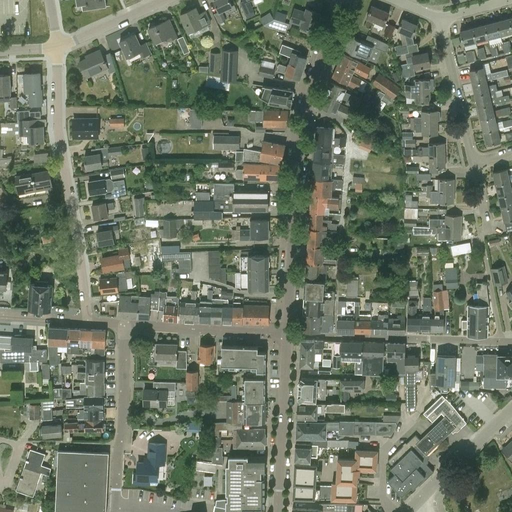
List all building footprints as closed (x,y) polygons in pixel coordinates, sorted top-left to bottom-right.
[(105,0),(75,0),(77,7),(82,6),(82,11),(106,7),(105,0)] [(215,0),(214,1),(218,12),(214,14),(218,24),(226,21),(221,11),(224,10),(230,13),(237,10),(235,5),(232,7),(229,0),(215,0)] [(254,11),(249,0),(244,0),(239,2),(245,15),(254,11)] [(384,25),(388,13),(371,6),(363,27),(370,29),(373,21),(384,25)] [(196,8),(180,15),(188,33),(210,23),(205,11),(199,14),(196,8)] [(289,21),(295,23),(301,25),(300,27),(315,32),(320,14),(306,9),(305,13),(293,9),(289,21)] [(258,18),(262,24),(272,17),(268,11),(258,18)] [(264,25),(279,30),(282,22),(274,19),(264,25)] [(398,30),(400,31),(402,45),(395,46),(397,55),(419,50),(417,43),(414,44),(412,36),(417,25),(402,19),(398,30)] [(508,19),(496,22),(500,36),(511,33),(508,19)] [(155,42),(166,38),(168,43),(177,38),(169,20),(149,29),(155,42)] [(496,22),(484,25),(488,39),(500,36),(496,22)] [(394,26),(388,24),(383,35),(389,37),(394,26)] [(475,42),(488,39),(484,25),(472,28),(475,42)] [(463,45),(475,42),(472,28),(459,32),(463,45)] [(140,45),(135,34),(119,42),(127,58),(140,52),(143,58),(151,54),(146,42),(140,45)] [(349,36),(344,48),(360,56),(368,60),(374,47),(365,43),(365,44),(349,36)] [(190,52),(183,37),(177,39),(184,55),(190,52)] [(377,39),(374,47),(382,50),(384,51),(386,51),(389,44),(377,39)] [(501,43),(504,53),(511,52),(508,41),(501,43)] [(492,57),(498,55),(495,44),(489,46),(492,57)] [(279,53),(291,57),(289,62),(304,67),(307,58),(300,55),(301,52),(282,45),(279,53)] [(477,49),(480,60),(486,58),(483,48),(477,49)] [(86,78),(107,68),(110,74),(116,71),(110,53),(102,56),(100,50),(91,54),(92,56),(79,62),(86,78)] [(222,50),(220,81),(236,82),(238,51),(222,50)] [(474,62),(471,51),(465,53),(468,63),(474,62)] [(405,58),(407,64),(399,66),(401,79),(406,78),(415,75),(414,69),(415,69),(430,65),(427,52),(412,56),(405,58)] [(209,72),(219,73),(220,53),(210,53),(209,72)] [(371,71),(367,67),(357,61),(342,54),(337,66),(352,73),(353,72),(361,75),(368,79),(371,71)] [(262,60),(258,76),(273,79),(275,69),(273,69),(275,63),(262,60)] [(276,71),(285,74),(300,79),(304,67),(289,62),(288,67),(278,64),(276,71)] [(367,83),(360,80),(351,76),(352,73),(337,66),(333,77),(357,89),(363,92),(367,83)] [(507,70),(485,74),(483,68),(469,71),(472,84),(486,81),(509,76),(507,70)] [(396,82),(401,79),(397,71),(392,74),(396,82)] [(42,90),(41,90),(40,74),(24,75),(25,92),(28,92),(29,107),(43,106),(42,90)] [(372,84),(385,93),(393,99),(400,88),(379,74),(372,84)] [(0,101),(4,102),(4,94),(11,94),(10,75),(0,75),(0,101)] [(414,80),(414,84),(407,84),(406,78),(401,79),(402,85),(404,85),(404,91),(430,91),(433,91),(433,80),(414,80)] [(486,81),(472,84),(475,96),(489,93),(496,91),(498,91),(496,84),(493,85),(487,86),(486,81)] [(330,83),(325,95),(340,102),(341,100),(357,108),(360,99),(344,92),(345,90),(330,83)] [(267,104),(275,105),(275,106),(292,110),(297,92),(279,88),(273,87),(273,88),(265,86),(262,97),(268,102),(267,104)] [(414,98),(414,103),(413,104),(413,108),(421,107),(421,103),(430,103),(430,91),(404,91),(401,91),(400,95),(399,94),(396,100),(403,102),(405,98),(414,98)] [(489,93),(475,96),(477,108),(492,105),(497,104),(498,104),(508,102),(507,95),(503,96),(497,98),(496,91),(489,93)] [(388,106),(393,99),(385,93),(381,100),(376,107),(380,109),(384,103),(388,106)] [(319,106),(346,118),(343,124),(352,130),(355,122),(346,118),(350,110),(339,104),(340,102),(325,95),(319,106)] [(375,96),(374,98),(371,104),(376,107),(381,100),(375,96)] [(492,105),(477,108),(480,120),(495,117),(492,105)] [(509,107),(499,109),(500,116),(511,114),(509,107)] [(201,128),(203,110),(191,109),(189,127),(201,128)] [(17,111),(18,120),(30,119),(29,110),(17,111)] [(248,121),(263,121),(263,126),(255,126),(255,133),(266,133),(266,126),(288,127),(288,112),(264,111),(248,111),(248,121)] [(440,112),(436,111),(421,112),(421,117),(412,117),(412,115),(408,115),(408,118),(408,124),(409,124),(437,124),(437,122),(440,121),(440,112)] [(495,117),(480,120),(483,132),(497,129),(496,123),(495,117)] [(28,143),(30,143),(44,142),(43,126),(46,126),(46,119),(17,120),(17,123),(1,123),(0,132),(0,135),(16,135),(16,143),(21,143),(20,136),(27,136),(28,143)] [(73,119),(73,138),(98,138),(98,119),(73,119)] [(511,119),(502,122),(503,128),(504,128),(511,126),(511,119)] [(437,135),(437,124),(409,124),(409,126),(411,126),(411,130),(415,130),(415,132),(421,132),(421,136),(437,135)] [(316,127),(315,145),(331,145),(334,145),(345,146),(346,138),(339,137),(339,138),(334,138),(335,128),(316,127)] [(497,129),(483,132),(486,145),(500,142),(500,141),(506,140),(506,141),(511,139),(511,132),(504,134),(501,135),(499,135),(498,130),(497,129)] [(213,132),(213,149),(239,149),(240,133),(231,133),(231,136),(228,136),(229,133),(213,132)] [(352,138),(360,141),(361,142),(358,148),(369,153),(373,144),(362,139),(363,137),(354,132),(352,138)] [(243,160),(260,159),(281,163),(285,146),(264,142),(262,152),(244,148),(243,152),(236,151),(235,161),(243,160)] [(412,150),(412,156),(444,155),(444,143),(428,143),(428,147),(423,147),(418,147),(418,149),(412,150)] [(312,149),(312,153),(315,155),(314,160),(344,162),(345,155),(333,154),(334,145),(331,145),(315,145),(315,147),(312,149)] [(121,147),(108,149),(109,156),(122,155),(121,147)] [(31,153),(31,161),(44,160),(43,152),(31,153)] [(107,158),(101,159),(100,154),(84,156),(86,169),(102,167),(102,166),(108,165),(107,158)] [(412,162),(429,162),(429,167),(444,167),(444,155),(412,156),(412,162)] [(0,165),(12,165),(12,157),(0,157),(0,165)] [(313,174),(313,178),(331,180),(332,168),(344,169),(344,162),(314,160),(313,174)] [(234,162),(218,162),(218,171),(234,171),(234,162)] [(237,178),(243,179),(261,179),(261,164),(244,163),(243,169),(237,169),(236,171),(236,177),(237,178)] [(281,165),(261,164),(261,179),(280,180),(281,165)] [(124,169),(110,170),(111,179),(125,178),(124,169)] [(492,173),(495,185),(509,182),(506,170),(492,173)] [(49,171),(33,174),(35,191),(52,188),(49,171)] [(18,194),(35,191),(33,174),(16,177),(18,194)] [(352,183),(355,183),(355,192),(362,192),(362,184),(364,184),(365,178),(353,177),(352,183)] [(342,181),(331,180),(313,178),(312,195),(331,196),(332,190),(335,190),(335,188),(342,188),(342,186),(342,181)] [(110,179),(104,180),(88,182),(91,195),(106,193),(106,192),(112,191),(114,188),(114,181),(110,179)] [(438,180),(438,191),(453,191),(453,180),(438,180)] [(511,187),(510,188),(509,182),(495,185),(498,197),(511,194),(511,193),(511,187)] [(234,201),(268,201),(268,191),(234,191),(234,184),(214,183),(214,200),(233,200),(234,201)] [(453,203),(453,191),(438,191),(432,191),(422,191),(420,191),(420,197),(438,198),(438,203),(453,203)] [(196,200),(209,200),(209,192),(196,192),(196,200)] [(511,195),(511,194),(498,197),(501,210),(511,207),(511,195)] [(338,207),(338,197),(333,196),(331,196),(312,195),(310,212),(323,213),(329,214),(330,206),(338,207)] [(134,198),(135,216),(144,215),(143,204),(145,204),(144,197),(134,198)] [(194,218),(202,219),(223,218),(223,211),(233,211),(268,211),(268,201),(234,201),(233,200),(214,200),(209,200),(196,200),(194,200),(194,218)] [(113,202),(106,204),(105,202),(92,205),(94,219),(108,217),(107,210),(114,209),(113,202)] [(511,231),(511,207),(501,210),(504,222),(507,232),(511,231)] [(404,226),(406,226),(412,226),(416,227),(417,220),(418,220),(418,209),(405,208),(404,226)] [(331,221),(328,220),(322,220),(323,213),(310,212),(309,229),(337,231),(337,230),(336,230),(337,224),(331,223),(331,221)] [(429,219),(429,227),(461,228),(461,216),(445,215),(445,219),(429,219)] [(163,229),(160,229),(160,238),(177,237),(177,229),(184,228),(184,219),(176,219),(164,219),(163,219),(163,229)] [(232,238),(251,237),(268,237),(268,221),(251,221),(251,229),(240,229),(240,230),(232,230),(232,238)] [(114,242),(112,233),(120,232),(118,224),(108,226),(109,230),(97,232),(99,245),(114,242)] [(429,227),(429,233),(440,233),(440,231),(445,231),(445,240),(460,240),(461,228),(429,227)] [(336,241),(337,231),(309,229),(308,246),(324,247),(327,248),(328,240),(336,241)] [(43,243),(55,240),(53,233),(41,236),(43,243)] [(157,239),(149,239),(150,271),(159,271),(157,239)] [(451,246),(453,256),(471,252),(469,243),(451,246)] [(326,264),(328,264),(336,265),(336,260),(323,259),(324,247),(308,246),(307,263),(326,264)] [(118,248),(119,256),(102,259),(104,271),(124,268),(124,267),(131,266),(130,260),(128,247),(118,248)] [(429,255),(428,248),(417,248),(417,259),(428,259),(428,255),(429,255)] [(209,279),(215,280),(226,284),(226,268),(221,268),(220,250),(208,251),(209,279)] [(269,289),(268,256),(259,256),(259,251),(241,252),(241,256),(240,256),(240,289),(269,289)] [(163,260),(179,260),(191,259),(191,252),(162,253),(163,260)] [(192,272),(191,259),(179,260),(179,272),(192,272)] [(307,263),(305,280),(324,282),(325,282),(326,264),(307,263)] [(445,263),(447,289),(458,288),(456,267),(453,268),(453,263),(445,263)] [(504,266),(490,269),(494,286),(508,283),(504,266)] [(125,277),(117,278),(100,280),(101,293),(119,291),(118,290),(128,289),(126,278),(136,277),(135,271),(125,272),(125,277)] [(345,278),(345,295),(356,295),(356,278),(345,278)] [(35,280),(35,285),(30,285),(28,310),(51,312),(53,287),(48,287),(48,281),(35,280)] [(305,280),(304,297),(333,299),(334,293),(323,292),(324,282),(305,280)] [(418,297),(417,281),(405,281),(405,298),(418,297)] [(468,306),(468,320),(461,320),(461,329),(468,329),(468,336),(487,337),(488,306),(485,284),(476,284),(479,306),(468,306)] [(448,290),(441,291),(433,291),(434,315),(430,315),(430,331),(443,331),(443,315),(442,300),(449,299),(448,290)] [(118,317),(138,318),(140,296),(131,296),(120,295),(120,300),(119,300),(118,317)] [(160,297),(151,297),(140,296),(138,318),(149,319),(150,310),(159,310),(160,297)] [(159,310),(164,311),(164,320),(178,322),(179,305),(178,305),(179,299),(160,297),(159,310)] [(332,315),(333,299),(304,297),(303,314),(315,315),(315,314),(332,315)] [(419,331),(430,331),(430,315),(430,307),(431,297),(423,297),(423,306),(422,315),(419,315),(419,331)] [(213,299),(212,302),(211,323),(222,323),(223,300),(213,299)] [(228,300),(223,300),(222,323),(232,324),(233,305),(228,305),(228,300)] [(336,300),(337,310),(344,310),(344,300),(336,300)] [(200,301),(200,303),(199,322),(211,323),(212,302),(200,301)] [(407,331),(419,331),(419,315),(415,315),(416,302),(408,301),(408,314),(407,314),(407,331)] [(180,321),(199,322),(200,303),(180,302),(180,321)] [(240,303),(233,303),(233,305),(232,324),(243,324),(243,308),(240,307),(240,303)] [(243,305),(243,308),(243,324),(269,325),(269,306),(243,305)] [(371,315),(359,315),(360,306),(354,306),(354,333),(370,334),(371,315)] [(301,331),(329,332),(329,326),(333,326),(333,315),(332,315),(315,314),(315,315),(303,314),(301,331)] [(337,320),(336,333),(354,333),(354,315),(345,314),(345,320),(337,320)] [(388,316),(378,315),(371,315),(370,334),(387,334),(388,319),(388,316)] [(396,319),(388,319),(387,334),(404,334),(404,316),(397,316),(396,319)] [(49,327),(48,344),(49,344),(51,365),(60,363),(60,354),(58,354),(58,345),(67,345),(67,328),(49,327)] [(79,349),(77,345),(80,345),(80,329),(67,328),(67,345),(68,345),(67,353),(79,354),(79,349)] [(90,346),(92,346),(93,330),(80,329),(80,345),(80,346),(83,346),(82,354),(91,354),(91,349),(90,346)] [(104,355),(105,347),(106,330),(93,330),(92,346),(95,346),(94,354),(104,355)] [(19,350),(4,350),(5,360),(25,360),(25,361),(47,361),(47,349),(32,350),(33,338),(21,337),(21,335),(15,335),(14,337),(12,336),(12,349),(20,349),(19,350)] [(315,340),(315,341),(301,340),(300,349),(321,351),(323,351),(324,341),(315,340)] [(342,342),(341,359),(362,360),(363,342),(342,342)] [(384,343),(363,342),(362,360),(362,374),(383,375),(384,343)] [(186,351),(178,350),(178,343),(156,343),(156,359),(177,360),(176,368),(187,368),(186,351)] [(399,375),(405,375),(405,354),(405,344),(388,343),(387,361),(397,361),(397,366),(399,366),(399,375)] [(213,345),(200,345),(200,354),(198,354),(197,361),(212,362),(213,345)] [(265,378),(266,371),(266,352),(258,352),(258,347),(221,346),(221,365),(223,365),(248,366),(247,378),(245,378),(245,401),(265,401),(265,378)] [(323,353),(323,351),(321,351),(300,349),(300,367),(314,367),(314,361),(321,361),(321,353),(323,353)] [(416,404),(416,371),(419,371),(418,354),(405,354),(405,375),(406,405),(416,404)] [(333,355),(332,368),(339,368),(340,368),(340,355),(333,355)] [(435,385),(441,385),(441,391),(448,392),(448,385),(454,385),(455,356),(437,355),(436,372),(431,372),(430,384),(435,385)] [(511,356),(476,355),(476,370),(483,370),(483,384),(483,388),(490,388),(511,388),(511,356)] [(331,367),(330,367),(331,360),(322,359),(322,367),(319,367),(319,373),(331,374),(331,367)] [(78,365),(78,371),(104,371),(104,360),(87,360),(86,367),(83,365),(78,365)] [(50,364),(41,364),(42,379),(50,379),(50,364)] [(70,373),(70,365),(60,365),(60,373),(70,373)] [(198,370),(186,370),(187,395),(195,395),(195,389),(198,389),(198,370)] [(86,375),(86,382),(104,383),(104,382),(104,371),(78,371),(77,377),(83,377),(86,375)] [(347,379),(340,379),(340,402),(345,403),(349,403),(349,392),(363,391),(363,376),(347,376),(347,379)] [(301,400),(316,401),(316,404),(324,403),(325,399),(326,380),(303,378),(301,378),(298,383),(299,383),(298,396),(297,396),(300,401),(301,400)] [(477,389),(477,381),(459,380),(459,389),(477,389)] [(87,383),(86,390),(73,390),(73,395),(76,396),(80,394),(104,395),(104,383),(86,382),(86,383),(87,383)] [(153,382),(153,390),(144,390),(144,406),(166,407),(167,391),(175,391),(175,383),(153,382)] [(71,388),(62,388),(62,399),(71,398),(71,388)] [(396,403),(396,394),(386,394),(386,403),(396,403)] [(395,473),(388,480),(402,495),(411,487),(413,488),(418,484),(419,486),(434,472),(424,462),(429,457),(427,455),(458,425),(461,428),(466,423),(454,407),(442,395),(423,413),(427,417),(432,422),(441,414),(444,417),(420,440),(415,435),(406,444),(405,442),(403,445),(403,446),(388,461),(393,466),(390,468),(395,473)] [(78,423),(65,423),(65,432),(78,432),(85,432),(85,431),(103,431),(103,430),(105,430),(105,423),(103,423),(103,419),(105,419),(105,412),(103,412),(103,404),(106,404),(105,397),(103,397),(85,397),(74,398),(74,406),(85,406),(85,423),(78,423)] [(242,422),(244,422),(265,422),(265,401),(245,401),(245,402),(244,402),(236,402),(236,398),(231,398),(228,398),(228,401),(227,401),(227,422),(242,422)] [(51,399),(42,400),(42,411),(52,410),(52,407),(51,399)] [(30,419),(40,419),(40,405),(30,405),(30,402),(24,402),(23,415),(30,415),(30,419)] [(317,419),(317,417),(325,417),(325,411),(345,411),(345,403),(340,402),(331,402),(331,404),(324,403),(316,404),(298,403),(297,418),(317,419)] [(52,410),(42,411),(43,420),(52,420),(52,410)] [(383,415),(383,422),(340,421),(328,421),(327,421),(297,420),(296,438),(326,438),(326,437),(339,437),(339,434),(391,435),(397,425),(396,423),(400,417),(400,416),(383,415)] [(265,429),(242,429),(242,422),(227,422),(212,422),(212,451),(212,462),(222,464),(222,448),(220,448),(220,436),(219,436),(219,434),(224,434),(224,429),(233,429),(233,448),(236,448),(236,449),(265,449),(265,429)] [(40,437),(43,437),(62,436),(61,424),(42,426),(42,428),(40,429),(40,437)] [(294,444),(293,464),(294,464),(310,465),(310,457),(317,457),(317,446),(358,448),(359,441),(341,440),(327,440),(327,439),(311,439),(310,445),(296,444),(294,444)] [(511,443),(511,442),(502,450),(511,461),(511,443)] [(144,457),(143,463),(137,463),(137,474),(134,474),(134,483),(149,484),(150,479),(157,480),(158,466),(165,466),(166,443),(148,443),(147,457),(144,457)] [(51,469),(47,468),(41,465),(45,455),(30,450),(27,460),(26,459),(26,461),(28,462),(26,468),(41,473),(49,476),(51,469)] [(58,450),(55,511),(106,511),(109,453),(58,450)] [(310,466),(310,465),(294,464),(293,485),(293,500),(356,501),(357,484),(373,485),(354,483),(355,475),(359,475),(359,478),(374,479),(374,478),(359,478),(359,475),(360,470),(368,470),(369,468),(377,468),(378,451),(356,450),(355,459),(338,458),(336,482),(332,482),(332,486),(320,486),(319,489),(315,489),(315,466),(310,466)] [(217,500),(216,505),(242,511),(245,511),(264,511),(265,499),(265,486),(265,472),(265,457),(248,457),(229,457),(229,466),(226,466),(226,473),(229,473),(230,486),(226,486),(226,494),(231,494),(231,499),(231,502),(221,502),(221,499),(217,500)] [(214,463),(195,461),(194,469),(213,471),(214,463)] [(21,485),(19,484),(16,491),(33,496),(41,473),(26,468),(24,467),(21,477),(20,477),(20,478),(23,479),(21,485)] [(322,509),(321,511),(333,511),(334,504),(322,503),(322,507),(322,509)]
